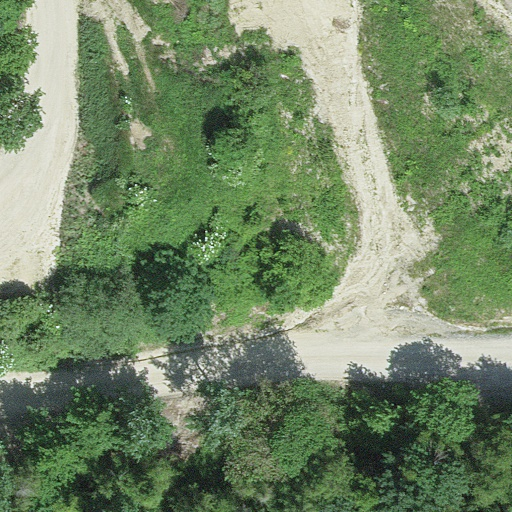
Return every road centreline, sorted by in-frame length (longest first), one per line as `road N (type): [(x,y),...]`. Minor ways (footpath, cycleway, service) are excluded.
road 1 (track): [(0,372),(180,373),(511,347)]
road 2 (track): [(291,364),(208,465),(155,511)]
